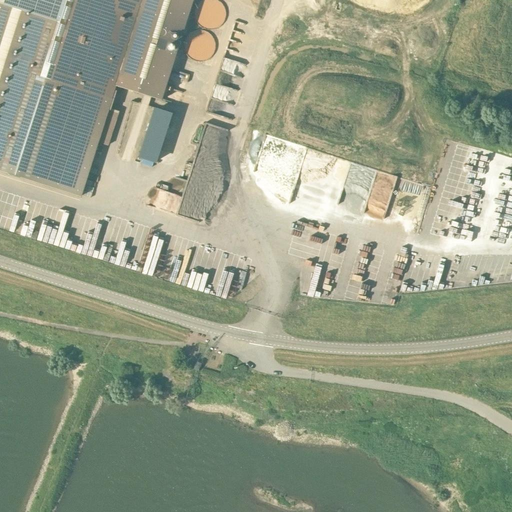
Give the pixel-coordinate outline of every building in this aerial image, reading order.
[(0,0),(0,170),(9,173),(8,174),(20,178),(20,177),(81,196),(116,86),(161,100),(193,0),(0,0)] [(224,15),(224,14),(223,11),(222,9),(221,6),(220,4),(217,3),(215,1),(212,0),(210,0),(207,0),(205,1),(203,2),(200,3),(198,6),(197,8),(196,10),(195,13),(195,16),(196,18),(197,21),(198,24),(201,26),(203,27),(205,28),(208,29),(211,29),(214,28),(216,27),(219,25),(221,23),(223,20),(224,17),(224,15)] [(214,47),(213,43),(213,41),(211,39),(210,36),(207,35),(205,33),(202,32),(200,32),(197,32),(195,33),(193,34),(190,36),(188,38),(186,41),(185,43),(185,46),(185,49),(186,51),(187,53),(189,56),(191,58),(193,59),(196,61),(199,61),(202,61),(204,60),(207,59),(209,57),(211,55),(212,53),(213,50),(214,47)] [(148,113),(154,114),(156,107),(149,106),(148,113)] [(154,161),(162,163),(177,113),(155,107),(139,162),(153,166),(154,161)]
